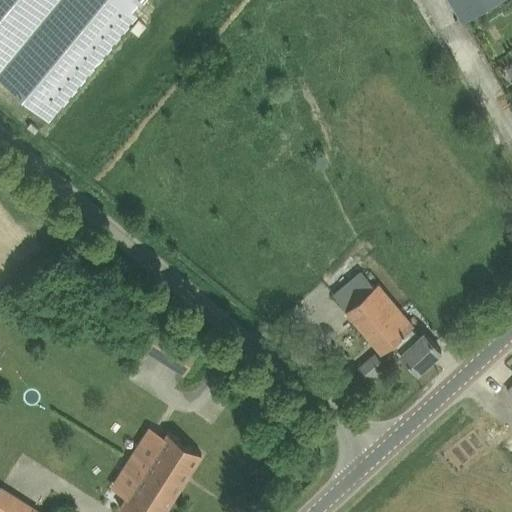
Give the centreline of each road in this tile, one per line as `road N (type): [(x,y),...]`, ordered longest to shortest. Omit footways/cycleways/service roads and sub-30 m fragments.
road 1 (unclassified): [(377,454),(0,129)]
road 2 (tertiary): [(377,454),(511,336)]
